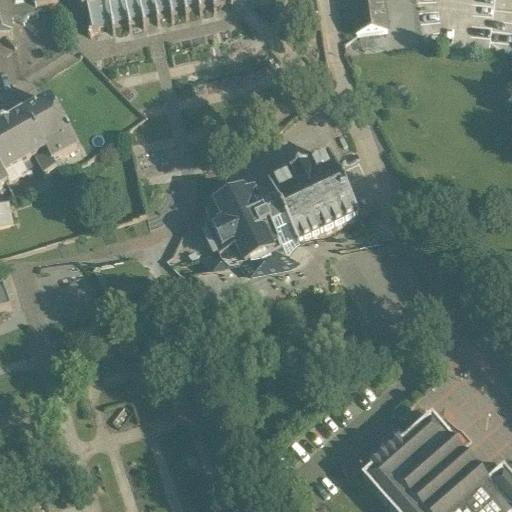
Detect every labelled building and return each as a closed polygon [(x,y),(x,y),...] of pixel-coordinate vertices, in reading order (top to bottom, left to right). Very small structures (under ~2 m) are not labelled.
[(25,0),(15,2),(0,5),(0,45),(11,45),(10,43),(9,43),(6,28),(13,27),(12,22),(37,17),(33,0),(25,0)] [(56,0),(33,0),(37,17),(60,13),(56,0)] [(82,0),(84,5),(78,7),(79,10),(85,9),(87,18),(81,20),(82,23),(88,22),(92,38),(88,43),(91,45),(94,40),(111,36),(113,42),(116,42),(115,36),(128,33),(129,38),(132,38),(131,32),(142,29),(143,35),(147,34),(145,28),(156,26),(157,32),(161,31),(159,25),(170,23),(171,28),(175,28),(173,22),(184,19),(185,25),(189,24),(187,18),(198,16),(199,22),(203,21),(201,15),(212,13),(214,19),(217,18),(216,12),(227,10),(232,13),(234,11),(231,9),(238,7),(240,0),(82,0)] [(382,4),(353,7),(356,39),(363,39),(386,36),(382,4)] [(386,36),(363,39),(364,51),(387,48),(386,36)] [(24,122),(0,135),(26,179),(35,174),(32,168),(36,165),(45,183),(55,177),(60,186),(87,170),(81,161),(56,175),(53,170),(78,155),(52,109),(47,108),(24,122)] [(0,195),(26,180),(26,179),(0,135),(0,195)] [(330,163),(308,175),(307,173),(291,180),(292,182),(273,192),(269,194),(269,195),(275,208),(291,239),(296,249),(298,253),(359,223),(330,163)] [(270,186),(252,195),(254,199),(256,201),(269,195),(269,194),(273,192),(270,186)] [(269,195),(256,201),(262,214),(275,208),(269,195)] [(243,199),(215,213),(218,219),(223,229),(213,234),(207,237),(206,238),(208,242),(205,243),(214,264),(218,262),(219,263),(220,266),(227,263),(237,258),(242,268),(246,275),(274,261),(270,253),(247,206),(246,203),(243,199)] [(262,214),(256,201),(247,206),(270,253),(280,249),(262,214)] [(275,208),(262,214),(278,245),(291,239),(275,208)] [(9,209),(0,210),(0,234),(14,232),(9,209)] [(218,219),(208,223),(209,226),(213,234),(223,229),(218,219)] [(291,239),(278,245),(280,249),(283,255),(296,249),(291,239)] [(280,249),(270,253),(274,261),(283,257),(282,255),(283,255),(280,249)] [(283,255),(282,255),(283,257),(287,265),(301,259),(298,253),(296,249),(283,255)] [(246,275),(238,279),(240,283),(239,283),(254,313),(299,291),(287,265),(283,257),(274,261),(246,275)] [(237,258),(227,263),(232,272),(242,268),(237,258)] [(220,266),(219,263),(202,272),(214,296),(230,288),(220,266)] [(232,272),(227,263),(220,266),(230,288),(239,283),(240,283),(238,279),(246,275),(242,268),(232,272)] [(0,343),(15,341),(15,339),(14,339),(6,310),(6,308),(0,311),(0,343)] [(481,508),(455,479),(456,478),(436,455),(405,482),(403,480),(374,506),(375,508),(370,511),(511,511),(508,507),(504,510),(498,503),(487,503),(481,508)]
